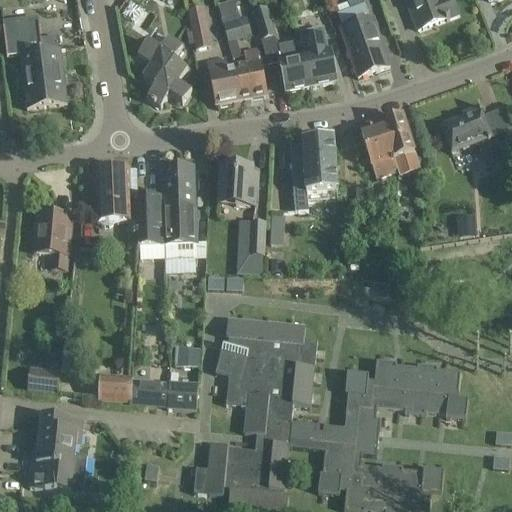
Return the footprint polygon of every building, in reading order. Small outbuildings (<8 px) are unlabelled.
[(404,0),(417,33),(457,19),(449,0),(404,0)] [(143,12),(132,4),(124,15),(135,23),(143,12)] [(342,29),(340,30),(359,82),(390,71),(371,19),(369,19),(365,7),(337,16),(342,29)] [(188,12),(196,53),(212,50),(204,9),(188,12)] [(268,9),(253,13),(261,43),(276,39),(268,9)] [(238,16),(221,21),(228,48),(230,53),(230,54),(234,68),(233,68),(241,105),(267,100),(261,66),(259,67),(257,53),(244,55),(246,65),(244,66),(240,50),(239,50),(236,42),(251,38),(247,21),(240,23),(238,16)] [(39,42),(37,26),(36,27),(36,28),(3,32),(3,31),(2,31),(5,60),(20,58),(27,113),(66,108),(59,53),(57,40),(39,42)] [(300,36),(304,55),(305,59),(312,92),(337,87),(331,54),(329,54),(326,40),(325,40),(323,31),(300,36)] [(179,84),(187,71),(175,62),(183,49),(169,40),(160,52),(147,44),(138,58),(151,67),(142,80),(155,89),(146,102),(160,111),(169,99),(182,107),(192,93),(179,84)] [(295,46),(279,49),(282,64),(280,64),(286,96),(312,92),(305,59),(304,55),(305,59),(298,60),(295,46)] [(217,110),(241,105),(233,68),(227,69),(225,63),(210,66),(212,76),(210,77),(217,110)] [(492,141),(482,115),(442,131),(452,157),(492,141)] [(382,128),(383,130),(397,176),(411,171),(407,159),(415,157),(403,121),(382,128)] [(377,182),(397,176),(383,130),(362,137),(377,182)] [(334,144),(302,146),(303,149),(291,150),(296,217),(308,216),(307,206),(338,204),(337,195),(339,194),(334,144)] [(133,249),(149,249),(147,201),(138,202),(137,172),(128,173),(128,168),(116,168),(117,173),(110,173),(110,168),(98,169),(98,174),(96,174),(98,225),(100,225),(101,228),(103,229),(105,230),(108,230),(110,229),(112,229),(114,227),(114,226),(114,225),(132,224),(133,249)] [(163,201),(147,201),(149,249),(164,248),(165,248),(164,213),(196,211),(194,170),(162,171),(163,201)] [(253,171),(222,170),(219,208),(257,210),(259,187),(252,187),(253,171)] [(356,192),(358,217),(370,216),(369,192),(356,192)] [(196,211),(164,213),(165,248),(164,248),(165,263),(197,262),(197,247),(196,211)] [(39,218),(36,258),(51,259),(50,273),(68,274),(69,262),(69,261),(72,221),(54,219),(54,216),(41,215),(40,218),(39,218)] [(272,217),(270,247),(284,247),(285,218),(272,217)] [(475,219),(456,221),(458,240),(476,238),(475,219)] [(265,261),(266,226),(250,225),(249,260),(265,261)] [(272,264),(271,276),(281,277),(282,264),(272,264)] [(224,294),(224,282),(208,281),(208,293),(224,294)] [(243,295),(243,283),(227,282),(227,294),(243,295)] [(375,283),(374,297),(389,298),(390,284),(375,283)] [(487,300),(485,312),(493,313),(494,301),(487,300)] [(196,472),(193,497),(223,500),(223,498),(229,498),(227,511),(287,511),(289,501),(281,500),(282,495),(285,495),(289,452),(326,456),(324,478),(321,478),(319,498),(341,500),(341,496),(347,496),(344,511),(429,511),(431,497),(442,498),(444,476),(424,474),(424,477),(415,476),(403,475),(403,472),(383,470),(383,472),(362,470),(363,460),(377,461),(380,424),(376,424),(377,413),(406,416),(405,419),(426,421),(426,418),(439,420),(447,420),(446,423),(466,425),(468,403),(458,402),(461,376),(438,374),(438,372),(418,370),(418,372),(398,370),(398,368),(377,366),(375,385),(370,385),(370,380),(348,378),(346,398),(348,398),(346,421),(347,422),(346,433),(325,430),(324,437),(317,435),(317,431),(318,431),(319,430),(305,428),(292,427),(294,408),(310,410),(314,371),(314,367),(315,367),(317,345),(305,344),(306,332),(228,324),(226,342),(228,342),(228,349),(223,348),(222,349),(223,349),(214,378),(215,378),(228,382),(227,397),(225,409),(247,411),(244,437),(244,438),(265,441),(263,455),(209,450),(207,473),(196,472)] [(175,349),(174,367),(199,368),(200,350),(175,349)] [(60,375),(30,372),(27,395),(57,398),(60,375)] [(98,380),(96,405),(101,405),(130,407),(131,407),(132,385),(132,383),(103,381),(98,380)] [(131,407),(130,411),(167,414),(169,388),(132,385),(131,407)] [(169,388),(167,414),(197,417),(199,388),(170,386),(169,388)] [(36,466),(32,466),(30,491),(71,496),(81,497),(82,486),(85,462),(75,461),(77,449),(81,449),(84,424),(42,420),(36,466)] [(511,436),(497,435),(495,447),(511,449),(511,443),(511,436)] [(493,472),(509,474),(510,462),(494,460),(493,472)] [(147,468),(145,484),(157,486),(159,470),(147,468)] [(92,487),(82,486),(81,497),(104,499),(107,475),(93,473),(92,487)]
